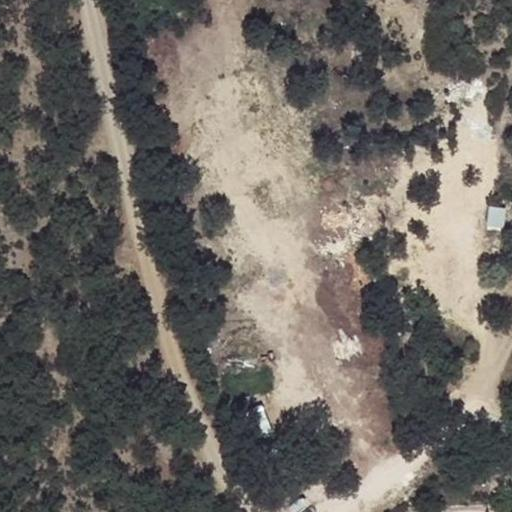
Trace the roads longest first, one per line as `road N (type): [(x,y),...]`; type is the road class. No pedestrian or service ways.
road 1 (track): [(87,0),(225,480),(247,511)]
road 2 (track): [(438,511),(511,313)]
